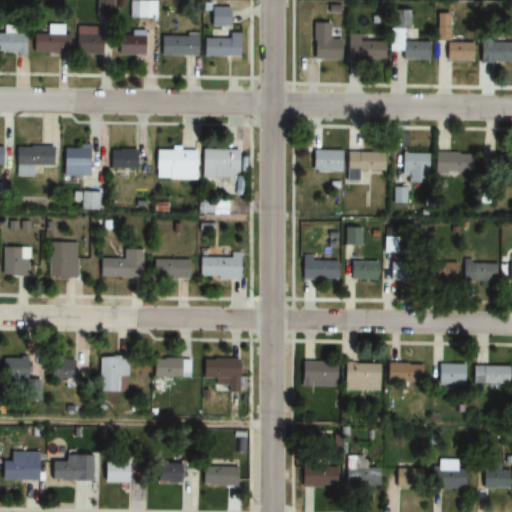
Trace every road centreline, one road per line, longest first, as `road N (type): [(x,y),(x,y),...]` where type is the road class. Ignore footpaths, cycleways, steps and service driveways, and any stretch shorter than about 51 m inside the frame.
road 1 (residential): [(0,100),(511,109)]
road 2 (residential): [(272,0),(270,511)]
road 3 (residential): [(0,314),(270,319)]
road 4 (residential): [(270,319),(511,324)]
